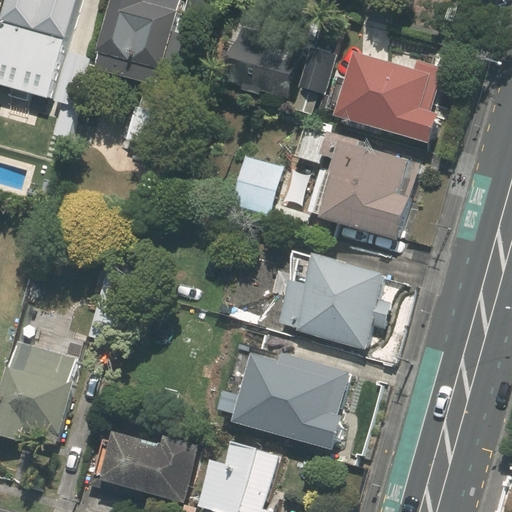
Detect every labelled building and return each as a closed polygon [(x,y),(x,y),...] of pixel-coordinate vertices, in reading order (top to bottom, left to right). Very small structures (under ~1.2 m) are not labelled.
[(71,38),(81,0),(13,0),(7,21),(11,22),(1,55),(58,71),(67,37),(71,38)] [(185,72),(195,36),(177,31),(185,0),(117,0),(104,51),(106,52),(101,69),(156,84),(161,67),(166,69),(167,67),(185,72)] [(214,0),(190,0),(186,14),(209,20),(214,0)] [(294,98),(308,44),(244,27),(230,80),(248,85),(247,90),(264,94),(265,90),(294,98)] [(328,94),(342,47),(316,40),(303,87),(305,88),(299,110),(316,115),(322,92),(328,94)] [(362,52),(343,116),(435,144),(445,114),(436,112),(449,67),(426,60),(423,70),(362,52)] [(66,54),(48,118),(67,123),(85,59),(66,54)] [(99,107),(86,103),(82,118),(95,122),(99,107)] [(170,114),(140,106),(131,139),(161,147),(170,114)] [(326,219),(400,240),(422,164),(361,146),(362,140),(335,132),(336,126),(325,123),(323,129),(309,125),(300,157),(325,164),(328,157),(338,160),(334,172),(339,173),(326,219)] [(236,206),(272,216),(286,166),(250,157),(236,206)] [(196,197),(222,205),(232,171),(205,164),(196,197)] [(304,330),(368,348),(389,273),(322,254),(313,285),(296,280),(284,323),(304,328),(304,330)] [(12,364),(0,408),(0,434),(25,441),(27,435),(62,444),(79,381),(77,381),(84,358),(23,341),(16,365),(12,364)] [(240,422),(337,448),(346,416),(341,415),(353,372),(287,354),(285,362),(259,355),(240,422)] [(149,490),(188,501),(199,461),(164,451),(164,448),(147,444),(148,439),(119,431),(107,477),(95,474),(92,485),(147,500),(149,490)] [(268,509),(282,458),(260,452),(261,449),(237,442),(231,465),(216,461),(204,505),(228,511),(273,511),(274,511),(268,509)]
